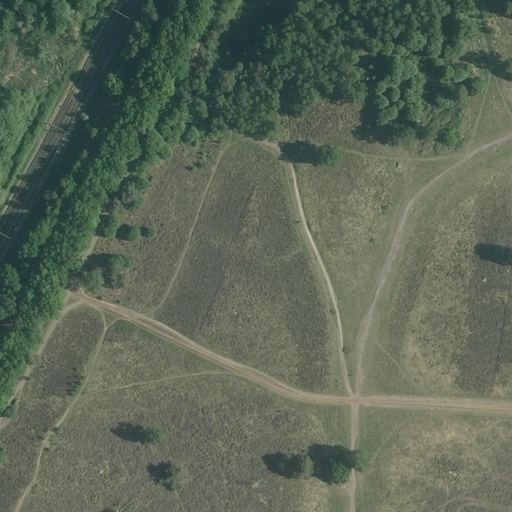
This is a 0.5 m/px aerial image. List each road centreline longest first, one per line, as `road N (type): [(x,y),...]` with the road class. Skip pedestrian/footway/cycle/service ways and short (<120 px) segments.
road 1 (track): [(218,0),(67,291)]
road 2 (track): [(67,291),(0,420)]
